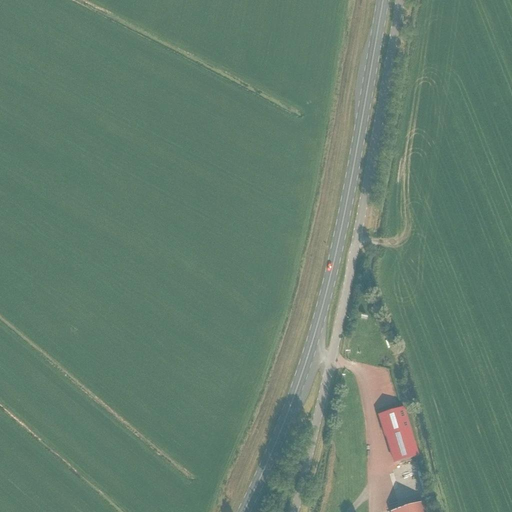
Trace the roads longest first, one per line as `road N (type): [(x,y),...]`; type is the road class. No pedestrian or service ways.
road 1 (primary): [(243,511),(284,421),(334,269),(382,0)]
road 2 (unclassified): [(293,511),(348,280),(399,0)]
